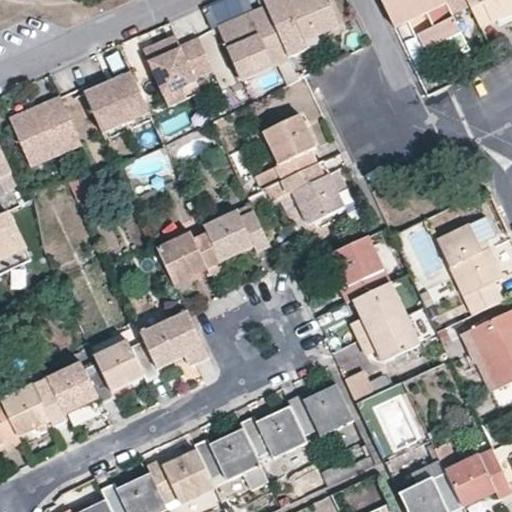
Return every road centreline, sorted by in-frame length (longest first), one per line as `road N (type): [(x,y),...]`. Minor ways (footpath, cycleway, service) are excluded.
road 1 (residential): [(13,511),(50,478),(242,382)]
road 2 (residential): [(0,78),(179,0)]
road 3 (residential): [(242,382),(293,355),(297,344),(282,315),(270,309),(219,338)]
road 4 (residential): [(366,0),(408,114),(456,132)]
